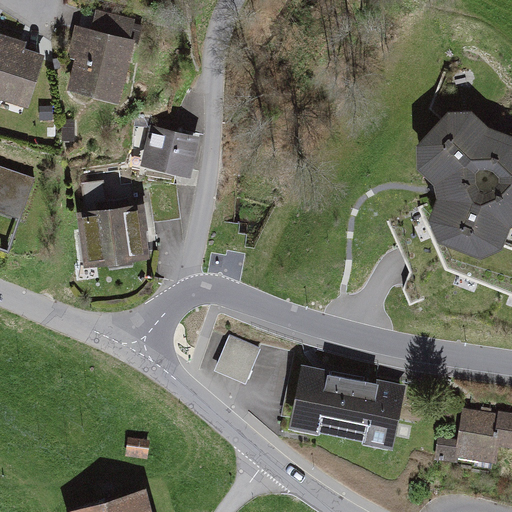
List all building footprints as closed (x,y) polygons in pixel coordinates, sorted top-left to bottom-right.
[(134,107),(143,38),(86,31),(77,100),(134,107)] [(0,106),(32,116),(48,60),(0,45),(0,106)] [(434,187),(436,200),(389,222),(410,272),(404,290),(410,306),(424,300),(445,271),(511,296),(511,137),(488,128),(471,113),(447,113),(416,147),(417,171),(434,187)] [(203,139),(153,130),(145,174),(195,182),(203,139)] [(0,176),(0,242),(12,245),(26,182),(0,176)] [(144,204),(93,214),(103,267),(155,258),(144,204)] [(217,360),(248,372),(261,339),(230,326),(217,360)] [(410,388),(308,372),(299,430),(401,446),(410,388)] [(511,417),(468,411),(465,431),(449,429),(445,459),(500,467),(503,452),(511,453),(511,417)] [(153,445),(128,443),(127,463),(151,464),(153,445)] [(153,511),(149,497),(94,511),(153,511)]
